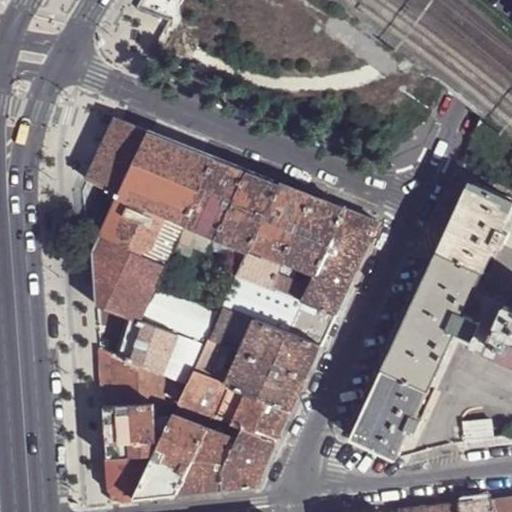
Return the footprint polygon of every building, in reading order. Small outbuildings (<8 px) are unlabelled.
[(89,181),(121,196),(98,246),(100,305),(133,318),(174,334),(187,339),(193,342),(207,347),(210,340),(223,311),(173,292),(158,287),(158,285),(179,240),(216,159),(116,118),(89,181)] [(281,184),(216,159),(179,240),(192,246),(198,231),(217,238),(250,252),(252,249),(281,184)] [(298,191),(281,184),(252,249),(284,262),(314,197),(298,191)] [(511,203),(487,190),(473,186),(464,206),(417,308),(366,417),(355,441),(397,460),(409,433),(416,436),(423,421),(416,417),(455,334),(472,342),(491,301),(473,292),(494,248),(501,250),(504,245),(511,247),(511,214),(510,213),(511,208),(511,203)] [(332,204),(314,197),(284,262),(316,275),(346,210),(332,204)] [(309,289),(304,301),(336,316),(378,223),(361,216),(346,210),(316,275),(309,289)] [(249,255),(250,252),(217,238),(211,251),(244,266),(249,255)] [(192,246),(179,240),(158,285),(158,287),(173,292),(194,247),(192,246)] [(244,266),(225,308),(321,347),(327,336),(336,316),(304,301),(272,289),(278,277),(281,269),(249,255),(244,266)] [(309,289),(278,277),(272,289),(304,301),(309,289)] [(511,310),(505,307),(486,348),(511,360),(511,310)] [(223,311),(210,340),(242,353),(307,379),(313,364),(321,347),(225,308),(223,311)] [(163,362),(172,339),(177,341),(176,344),(184,348),(187,339),(174,334),(133,318),(128,335),(123,358),(162,374),(173,378),(177,368),(163,362)] [(207,347),(196,372),(227,384),(242,353),(210,340),(207,347)] [(178,380),(189,384),(190,384),(196,372),(207,347),(193,342),(178,380)] [(116,389),(115,355),(102,350),(104,389),(116,389)] [(242,353),(227,384),(232,386),(249,393),(292,411),(299,395),(307,379),(242,353)] [(163,405),(162,374),(123,358),(115,355),(116,389),(104,389),(105,408),(155,406),(162,405),(163,405)] [(180,403),(213,416),(217,418),(232,386),(227,384),(196,372),(190,384),(189,384),(180,403)] [(244,429),(278,442),(285,425),(292,411),(249,393),(235,425),(244,429)] [(162,414),(175,413),(179,404),(163,405),(162,405),(162,414)] [(109,458),(156,454),(163,439),(157,437),(155,406),(105,408),(107,439),(109,458)] [(157,497),(174,495),(207,429),(174,416),(163,439),(156,454),(136,496),(137,499),(157,497)] [(213,416),(210,422),(226,427),(228,422),(217,418),(213,416)] [(493,440),(491,420),(463,423),(466,443),(493,440)] [(201,492),(225,489),(222,472),(239,440),(207,429),(174,495),(201,492)] [(269,462),(278,442),(244,429),(239,440),(222,472),(225,489),(258,486),(269,462)] [(111,484),(112,501),(129,499),(137,499),(136,496),(156,454),(109,458),(111,484)] [(511,511),(511,499),(505,500),(490,501),(492,511),(511,511)] [(492,511),(490,501),(471,503),(458,505),(459,511),(492,511)]
